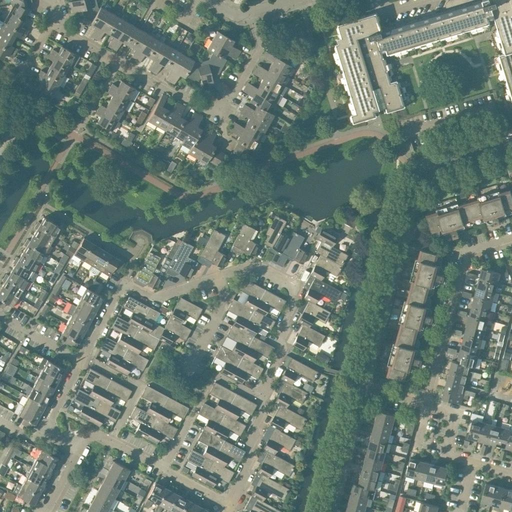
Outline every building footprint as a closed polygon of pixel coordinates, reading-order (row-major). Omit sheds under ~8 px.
[(25,0),(10,4),(11,8),(28,11),(27,7),(32,5),(30,0),(25,0)] [(83,17),(91,22),(98,8),(95,0),(70,8),(71,13),(81,10),(83,17)] [(511,0),(482,0),(483,0),(481,1),(481,0),(475,2),(474,0),(469,0),(449,0),(448,1),(445,5),(447,11),(443,12),(434,14),(434,15),(430,16),(430,15),(422,18),(422,19),(418,20),(417,19),(409,22),(409,23),(405,24),(405,23),(396,26),(392,28),(392,27),(384,29),(384,30),(382,31),(376,12),(338,24),(342,37),(337,38),(339,43),(336,43),(357,112),(351,114),(354,122),(377,115),(376,111),(386,107),(387,112),(405,107),(397,80),(391,82),(381,52),(387,50),(388,53),(490,22),(489,19),(495,17),(505,53),(499,55),(511,98),(511,0)] [(90,36),(94,38),(109,12),(99,7),(98,8),(91,22),(90,23),(95,27),(90,36)] [(11,8),(8,13),(23,22),(29,11),(28,11),(11,8)] [(104,31),(108,34),(118,17),(109,12),(94,38),(98,41),(104,31)] [(8,13),(3,22),(25,35),(28,30),(20,26),(23,22),(8,13)] [(108,46),(112,48),(127,22),(118,17),(108,34),(113,37),(108,46)] [(3,22),(0,26),(0,33),(12,40),(15,36),(22,40),(25,35),(3,22)] [(127,22),(112,48),(116,51),(121,41),(126,44),(136,28),(127,22)] [(135,61),(150,35),(141,29),(131,46),(136,49),(131,59),(135,61)] [(217,30),(212,40),(238,54),(240,50),(231,45),(234,40),(217,30)] [(0,33),(0,45),(14,54),(17,49),(10,45),(12,40),(0,33)] [(144,54),(149,57),(159,40),(150,35),(135,61),(139,63),(144,54)] [(148,69),(153,71),(168,45),(159,40),(149,57),(154,59),(148,69)] [(207,49),(212,52),(224,58),(226,53),(236,59),(238,54),(212,40),(207,49)] [(14,54),(0,45),(0,58),(1,59),(4,55),(12,59),(14,54)] [(168,45),(153,71),(157,74),(162,64),(167,67),(176,50),(168,45)] [(53,50),(51,54),(70,65),(73,66),(79,56),(76,55),(62,46),(58,53),(53,50)] [(284,48),(281,53),(292,59),(295,54),(284,48)] [(166,79),(170,81),(185,55),(176,50),(167,67),(171,69),(166,79)] [(266,51),(263,56),(272,61),(270,65),(287,75),(292,66),(289,64),(292,59),(281,53),(278,58),(266,51)] [(208,59),(203,61),(209,87),(214,86),(212,75),(219,73),(226,60),(224,58),(212,52),(208,59)] [(53,61),(50,67),(64,76),(70,65),(51,54),(48,58),(53,61)] [(194,60),(185,55),(170,81),(174,84),(180,74),(185,77),(186,75),(193,62),(194,60)] [(195,63),(193,62),(186,75),(194,80),(201,78),(204,89),(209,87),(203,61),(195,63)] [(88,70),(85,74),(90,77),(92,73),(96,66),(92,63),(88,70)] [(258,65),(256,69),(282,84),(287,75),(270,65),(267,70),(258,65)] [(41,70),(39,75),(58,86),(64,76),(50,67),(46,73),(41,70)] [(263,79),(260,83),(277,93),(282,84),(256,69),(253,73),(263,79)] [(85,74),(79,84),(84,87),(90,77),(85,74)] [(39,75),(36,79),(41,82),(37,88),(44,92),(51,96),(52,97),(58,86),(39,75)] [(110,88),(129,99),(135,88),(121,80),(118,86),(113,83),(110,88)] [(248,82),(245,87),(272,102),(277,93),(260,83),(257,88),(248,82)] [(80,94),(84,87),(79,84),(75,91),(80,94)] [(267,110),(272,102),(245,87),(243,91),(252,96),(250,101),(256,105),(267,111),(267,110)] [(113,95),(109,101),(123,109),(129,99),(110,88),(108,92),(113,95)] [(148,120),(157,125),(166,108),(162,105),(167,96),(163,94),(148,120)] [(151,97),(147,104),(151,106),(155,99),(151,97)] [(69,107),(74,109),(78,102),(74,100),(69,107)] [(101,104),(98,109),(117,120),(123,109),(109,101),(106,107),(101,104)] [(157,125),(165,130),(180,104),(176,101),(171,110),(166,108),(157,125)] [(165,130),(174,135),(184,118),(179,115),(184,106),(180,104),(165,130)] [(245,104),(242,108),(268,123),(273,114),(267,110),(267,111),(256,105),(254,109),(245,104)] [(249,118),(247,122),(263,131),(268,123),(242,108),(240,112),(249,118)] [(117,120),(98,109),(96,113),(101,116),(97,122),(111,130),(117,120)] [(141,111),(138,117),(142,120),(146,113),(141,111)] [(189,120),(184,118),(174,135),(183,140),(198,114),(194,112),(189,120)] [(198,114),(183,140),(192,145),(197,135),(198,135),(202,128),(197,125),(202,117),(198,114)] [(142,120),(138,117),(134,125),(138,127),(142,120)] [(235,121),(232,125),(259,140),(263,131),(247,122),(244,127),(235,121)] [(253,150),(259,140),(232,125),(230,130),(239,135),(236,140),(238,141),(232,151),(244,158),(250,148),(253,150)] [(202,138),(198,135),(197,135),(192,145),(188,152),(197,157),(212,131),(208,129),(202,138)] [(212,131),(197,157),(206,163),(208,159),(218,165),(225,154),(214,148),(216,146),(210,143),(216,133),(212,131)] [(130,132),(126,139),(131,142),(135,135),(130,132)] [(408,152),(414,151),(414,150),(413,148),(411,141),(405,143),(406,147),(408,152)] [(159,163),(167,168),(169,165),(170,164),(161,159),(159,163)] [(468,202),(473,219),(483,216),(485,221),(490,224),(494,222),(494,224),(500,223),(499,221),(504,220),(506,214),(505,209),(511,206),(511,195),(510,189),(500,192),(499,190),(477,197),(478,199),(468,202)] [(473,219),(468,202),(458,205),(458,202),(436,209),(437,211),(426,214),(431,231),(442,228),(443,233),(448,236),(453,235),(453,237),(459,235),(458,233),(462,232),(465,227),(463,221),(473,219)] [(287,242),(290,237),(280,231),(286,221),(275,215),(261,241),(275,249),(270,260),(276,263),(282,253),(288,242),(287,242)] [(36,224),(56,237),(57,235),(56,234),(60,227),(44,217),(40,223),(38,221),(36,224)] [(244,223),(242,226),(239,232),(230,250),(237,254),(240,249),(254,256),(259,245),(249,240),(255,229),(244,223)] [(36,229),(33,235),(50,245),(54,237),(56,238),(56,237),(36,224),(34,228),(36,229)] [(234,230),(239,232),(242,226),(237,224),(234,230)] [(320,254),(342,265),(347,255),(332,246),(337,236),(321,228),(319,231),(318,234),(315,240),(315,241),(317,237),(322,239),(315,251),(320,254)] [(214,229),(209,238),(206,245),(197,261),(204,265),(207,259),(221,267),(227,256),(217,251),(225,235),(214,229)] [(282,253),(276,263),(282,266),(288,256),(303,264),(308,253),(298,247),(304,237),(293,231),(290,237),(287,242),(288,242),(282,253)] [(27,239),(25,242),(46,254),(47,253),(45,252),(50,245),(33,235),(30,240),(27,239)] [(200,235),(196,242),(205,247),(206,245),(208,240),(200,235)] [(80,242),(79,244),(76,249),(73,254),(81,259),(80,260),(81,261),(94,241),(91,239),(89,241),(83,237),(83,238),(80,242)] [(73,240),(70,246),(76,249),(79,244),(73,240)] [(168,267),(165,272),(171,276),(174,270),(176,271),(189,278),(197,262),(187,257),(193,246),(182,240),(179,245),(176,251),(176,252),(173,256),(171,260),(168,267)] [(84,260),(91,265),(101,248),(96,245),(97,243),(94,241),(81,261),(83,262),(84,260)] [(45,256),(46,254),(25,242),(23,245),(26,246),(22,252),(39,262),(43,255),(45,256)] [(174,242),(166,258),(171,260),(173,256),(176,252),(176,251),(179,245),(174,242)] [(69,245),(65,253),(71,257),(73,254),(76,249),(70,246),(69,245)] [(152,246),(149,251),(133,282),(140,285),(142,281),(156,289),(162,278),(152,273),(160,257),(154,254),(156,248),(152,246)] [(97,274),(99,272),(111,251),(108,249),(107,252),(101,248),(91,265),(89,269),(97,274)] [(409,291),(426,295),(429,285),(434,287),(439,284),(441,280),(442,280),(444,275),(442,274),(443,270),(440,265),(435,263),(438,253),(421,249),(418,259),(416,258),(410,280),(412,281),(409,291)] [(114,253),(111,251),(99,272),(100,273),(101,271),(109,276),(113,269),(118,272),(124,262),(113,255),(114,253)] [(15,260),(35,272),(36,270),(34,269),(39,262),(22,252),(19,258),(17,256),(15,260)] [(320,254),(309,274),(320,280),(326,270),(336,276),(342,265),(320,254)] [(34,273),(35,272),(15,260),(13,263),(15,264),(12,270),(28,280),(33,273),(34,273)] [(59,262),(53,271),(59,274),(59,273),(63,265),(59,262)] [(479,278),(497,283),(500,273),(482,268),(479,278)] [(4,277),(25,289),(30,281),(28,280),(12,270),(8,275),(6,274),(4,277)] [(53,283),(59,274),(53,271),(54,271),(48,281),(53,283)] [(308,290),(304,298),(314,304),(320,294),(335,302),(341,291),(320,280),(309,274),(307,279),(312,281),(308,290)] [(63,275),(57,284),(62,287),(68,277),(63,275)] [(5,282),(1,287),(18,297),(22,290),(24,291),(25,289),(4,277),(2,280),(5,282)] [(243,304),(253,310),(265,289),(244,278),(238,289),(248,294),(243,304)] [(479,278),(477,287),(495,292),(497,283),(479,278)] [(99,283),(94,280),(90,289),(94,291),(99,283)] [(62,287),(57,284),(52,293),(57,295),(62,287)] [(18,297),(1,287),(0,289),(0,305),(3,308),(6,302),(12,306),(18,297)] [(38,298),(42,301),(47,292),(40,287),(39,289),(42,291),(38,298)] [(79,296),(100,307),(102,304),(99,303),(103,297),(86,287),(81,295),(80,294),(79,296)] [(477,287),(474,296),(492,301),(495,292),(477,287)] [(265,289),(253,310),(264,316),(264,315),(269,306),(280,311),(286,300),(265,289)] [(398,333),(415,337),(418,327),(423,328),(428,326),(429,321),(431,322),(433,316),(431,316),(432,311),(429,307),(424,305),(426,295),(409,291),(407,301),(404,300),(399,322),(401,323),(398,333)] [(52,293),(48,299),(54,303),(58,297),(52,293)] [(80,298),(76,306),(93,315),(96,309),(98,311),(100,307),(79,296),(78,298),(80,298)] [(127,322),(138,328),(149,307),(128,296),(122,306),(133,312),(127,322)] [(474,296),(472,306),(490,311),(492,301),(474,296)] [(180,297),(169,318),(180,324),(185,314),(196,319),(202,309),(180,297)] [(308,327),(309,327),(314,317),(324,323),(330,312),(314,304),(309,301),(308,301),(303,298),(302,301),(307,304),(297,322),(303,324),(308,327)] [(242,331),(253,310),(243,304),(233,299),(227,309),(237,315),(232,325),(242,331)] [(67,312),(69,314),(90,325),(92,322),(90,321),(93,315),(76,306),(71,304),(67,312)] [(472,306),(469,315),(487,320),(490,311),(472,306)] [(138,328),(158,339),(164,328),(154,323),(160,313),(149,307),(138,328)] [(269,318),(264,315),(264,316),(253,310),(242,331),(253,336),(258,326),(269,332),(274,321),(269,318)] [(70,316),(66,324),(83,333),(86,327),(89,329),(90,325),(69,314),(69,316),(70,316)] [(469,315),(467,324),(485,329),(487,320),(469,315)] [(116,343),(127,348),(138,328),(127,322),(117,316),(111,327),(122,333),(116,342),(116,343)] [(169,318),(164,328),(158,339),(159,339),(169,345),(174,334),(185,340),(190,329),(180,324),(169,318)] [(83,333),(66,324),(61,333),(68,337),(65,342),(75,348),(83,333)] [(303,324),(292,345),(302,351),(308,340),(318,346),(324,335),(309,327),(308,327),(303,324)] [(467,324),(464,334),(482,339),(485,329),(467,324)] [(253,336),(242,331),(232,325),(226,336),(237,341),(231,351),(242,357),(253,336)] [(153,349),(159,339),(158,339),(138,328),(127,348),(137,354),(143,344),(153,349)] [(415,337),(398,333),(396,343),(393,342),(387,364),(390,365),(387,375),(404,379),(407,369),(412,371),(417,368),(418,363),(420,364),(421,358),(420,358),(421,353),(418,349),(412,347),(415,337)] [(480,348),(482,339),(464,334),(462,343),(480,348)] [(253,336),(242,357),(252,363),(252,362),(258,352),(268,358),(274,347),(253,336)] [(116,343),(116,342),(106,337),(100,348),(111,353),(105,364),(116,369),(127,348),(116,343)] [(477,357),(480,348),(462,343),(459,352),(477,357)] [(230,378),(242,357),(231,351),(221,345),(215,356),(225,362),(220,372),(230,378)] [(148,359),(137,354),(127,348),(116,369),(126,375),(132,365),(142,370),(148,359)] [(459,352),(457,362),(471,366),(475,367),(479,368),(481,359),(477,358),(477,357),(459,352)] [(42,369),(59,378),(67,363),(56,358),(54,363),(43,357),(37,367),(42,369)] [(252,363),(242,357),(230,378),(241,383),(247,373),(257,379),(263,368),(252,362),(252,363)] [(291,384),(297,374),(312,382),(318,372),(291,357),(280,379),(285,381),(291,384)] [(10,363),(15,366),(18,360),(13,358),(10,363)] [(452,360),(449,370),(473,376),(474,372),(469,371),(471,366),(457,362),(452,360)] [(89,394),(99,400),(110,379),(89,368),(84,379),(94,384),(89,394)] [(36,376),(36,377),(57,389),(58,385),(56,384),(59,378),(42,369),(38,376),(36,376)] [(449,370),(447,379),(466,384),(467,379),(472,381),(477,382),(478,378),(473,376),(449,370)] [(10,375),(4,372),(1,378),(7,381),(10,375)] [(36,380),(32,387),(49,396),(52,390),(55,392),(57,389),(36,377),(35,379),(36,380)] [(131,390),(110,379),(99,400),(110,406),(110,405),(115,396),(125,401),(131,390)] [(283,385),(274,402),(279,405),(280,404),(285,408),(285,407),(291,398),(301,403),(307,392),(301,389),(300,389),(294,385),(291,384),(285,381),(280,379),(278,382),(283,385)] [(447,379),(444,389),(468,395),(471,396),(472,392),(469,391),(464,389),(466,384),(447,379)] [(224,414),(235,393),(215,382),(209,393),(219,398),(214,408),(224,414)] [(305,382),(301,389),(307,392),(310,394),(313,387),(305,382)] [(151,401),(146,411),(146,412),(156,417),(167,396),(146,385),(141,396),(151,401)] [(27,394),(26,395),(47,406),(49,403),(46,402),(49,396),(32,387),(28,394),(27,394)] [(88,421),(99,400),(89,394),(78,388),(73,399),(83,405),(77,415),(88,421)] [(468,395),(444,389),(442,398),(461,403),(462,398),(467,399),(468,395)] [(235,393),(224,414),(235,420),(235,419),(240,410),(251,415),(256,404),(235,393)] [(27,398),(23,405),(40,414),(43,408),(45,410),(47,406),(26,395),(25,397),(27,398)] [(167,396),(156,417),(167,423),(172,413),(182,418),(188,408),(167,396)] [(120,411),(110,405),(110,406),(99,400),(88,421),(98,426),(104,416),(114,422),(120,411)] [(214,408),(204,402),(198,413),(208,419),(203,429),(213,435),(224,414),(214,408)] [(295,413),(285,407),(285,408),(280,404),(279,405),(268,425),(273,428),(274,428),(279,431),(285,421),(300,429),(306,418),(301,416),(295,413)] [(32,429),(40,414),(23,405),(18,414),(24,418),(21,423),(32,429)] [(134,432),(145,438),(156,417),(146,412),(146,411),(141,409),(135,406),(130,417),(140,422),(134,432)] [(298,407),(295,413),(301,416),(304,410),(298,407)] [(375,420),(393,424),(395,414),(378,410),(375,420)] [(235,420),(224,414),(213,435),(224,440),(229,430),(239,436),(245,425),(235,419),(235,420)] [(156,417),(145,438),(156,444),(161,434),(171,439),(177,428),(167,423),(156,417)] [(477,440),(482,422),(472,419),(467,437),(477,440)] [(390,433),(393,424),(375,420),(373,429),(390,433)] [(477,440),(486,442),(491,424),(482,422),(477,440)] [(496,445),(505,447),(510,429),(511,424),(502,422),(500,427),(496,445)] [(486,442),(496,445),(500,427),(491,424),(486,442)] [(273,454),(274,454),(279,444),(289,450),(292,444),(298,446),(300,442),(295,439),(279,431),(274,428),(273,428),(268,425),(266,429),(272,432),(262,449),(268,452),(268,451),(273,454)] [(202,455),(212,461),(224,440),(213,435),(203,429),(197,440),(207,445),(202,455)] [(373,429),(370,438),(388,443),(390,433),(373,429)] [(370,438),(368,447),(385,452),(388,443),(370,438)] [(223,466),(228,456),(239,462),(245,451),(224,440),(212,461),(223,466)] [(7,452),(6,454),(11,457),(16,448),(11,445),(7,452)] [(36,458),(53,467),(61,453),(50,447),(47,452),(41,449),(36,458)] [(368,447),(366,457),(383,461),(385,452),(368,447)] [(202,455),(192,449),(186,460),(196,466),(191,476),(201,482),(212,461),(202,455)] [(266,455),(257,472),(262,475),(268,478),(273,468),(288,476),(294,465),(274,454),(273,454),(268,451),(268,452),(262,449),(261,452),(266,455)] [(1,463),(2,463),(6,466),(11,457),(6,454),(1,463)] [(366,457),(363,466),(380,470),(383,461),(366,457)] [(30,465),(29,466),(50,478),(52,474),(50,473),(53,467),(36,458),(32,466),(30,465)] [(415,477),(420,460),(410,458),(405,475),(415,477)] [(429,463),(420,460),(415,477),(424,480),(429,463)] [(108,471),(124,479),(129,469),(113,461),(108,471)] [(212,461),(201,482),(212,487),(217,477),(228,482),(233,472),(223,466),(212,461)] [(438,465),(429,463),(424,480),(433,482),(438,465)] [(438,465),(433,482),(443,485),(448,468),(438,465)] [(30,469),(26,476),(43,485),(46,480),(49,481),(50,478),(29,466),(28,468),(30,469)] [(363,466),(361,475),(378,480),(380,470),(363,466)] [(108,471),(103,480),(119,489),(124,479),(108,471)] [(283,486),(268,478),(262,475),(257,472),(255,476),(260,479),(251,496),(256,498),(262,501),(267,491),(282,499),(288,489),(283,486)] [(361,475),(358,484),(358,485),(371,488),(375,490),(378,480),(361,475)] [(43,485),(26,476),(22,484),(20,483),(20,484),(41,496),(43,492),(40,491),(43,485)] [(103,480),(98,490),(114,498),(119,489),(103,480)] [(152,500),(158,503),(166,488),(155,482),(147,498),(143,505),(148,507),(152,500)] [(20,484),(16,483),(12,492),(16,494),(16,495),(33,504),(37,498),(39,499),(41,496),(20,484)] [(354,483),(351,493),(368,497),(373,499),(375,490),(371,488),(358,485),(358,484),(354,483)] [(485,502),(490,504),(495,486),(486,483),(479,506),(484,507),(485,502)] [(505,488),(495,486),(490,504),(496,505),(494,510),(498,511),(505,488)] [(159,511),(162,506),(168,509),(177,494),(166,488),(158,503),(154,510),(157,511),(159,511)] [(511,497),(511,490),(505,488),(498,511),(502,511),(504,507),(509,509),(511,497)] [(98,490),(93,499),(108,508),(114,498),(98,490)] [(7,491),(4,496),(12,500),(15,495),(7,491)] [(366,507),(368,497),(351,493),(348,502),(366,507)] [(180,511),(187,500),(177,494),(168,509),(166,511),(172,511),(173,511),(180,511)] [(275,508),(262,501),(256,498),(251,496),(249,499),(254,502),(248,511),(282,511),(281,511),(275,508)] [(93,511),(106,511),(108,508),(93,499),(88,509),(93,511)] [(193,511),(198,505),(187,500),(180,511),(193,511)] [(418,511),(421,511),(436,511),(438,506),(421,501),(418,511)] [(348,502),(346,511),(348,511),(364,511),(366,507),(348,502)]
